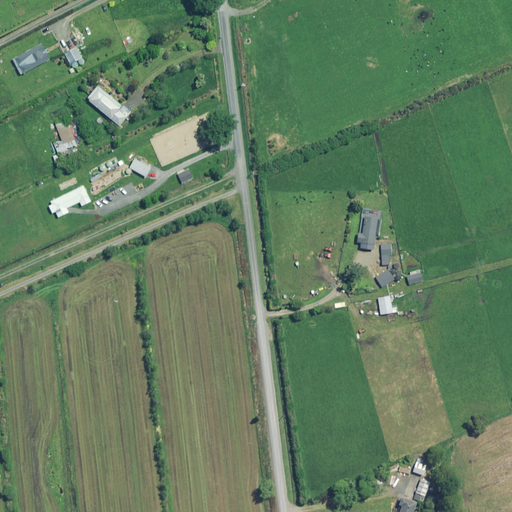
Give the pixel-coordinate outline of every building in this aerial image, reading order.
[(121,107),(97,87),(87,99),(89,101),(89,102),(119,127),(126,118),(118,111),(121,107)] [(77,146),(74,140),(72,141),(65,122),(55,126),(61,142),(57,144),(59,148),(56,149),(57,155),(67,152),(66,150),(77,146)] [(372,218),(373,214),(368,214),(362,213),(359,234),(358,234),(356,243),(360,244),(360,249),(373,251),(378,219),(372,218)] [(391,246),(381,246),(382,266),(390,266),(389,255),(391,255),(391,246)] [(397,262),(392,265),(395,271),(401,268),(397,262)] [(381,288),(394,281),(391,275),(395,273),(392,268),(375,278),(381,288)] [(423,282),(420,274),(406,277),(409,286),(423,282)] [(391,307),(389,297),(378,299),(380,316),(397,313),(396,306),(391,307)] [(422,465),(423,462),(417,459),(416,463),(412,472),(422,476),(425,467),(422,465)] [(416,494),(414,499),(422,503),(424,497),(428,486),(420,483),(416,494)] [(413,511),(417,504),(401,498),(399,506),(402,507),(399,511),(413,511)]
